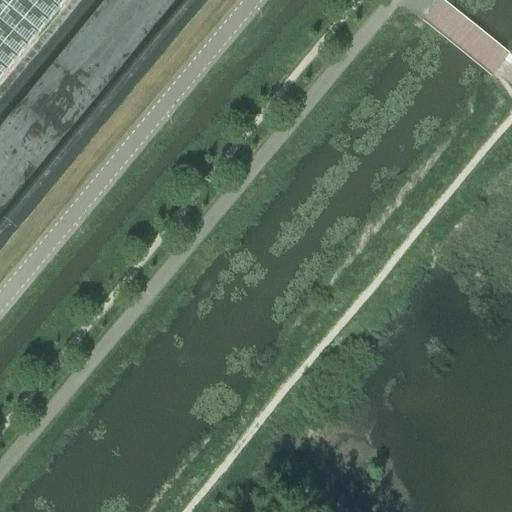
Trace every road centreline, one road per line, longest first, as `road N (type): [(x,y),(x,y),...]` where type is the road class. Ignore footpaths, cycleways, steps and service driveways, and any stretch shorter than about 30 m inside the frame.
road 1 (unknown): [(0,429),(357,0)]
road 2 (unclassified): [(0,301),(251,0)]
